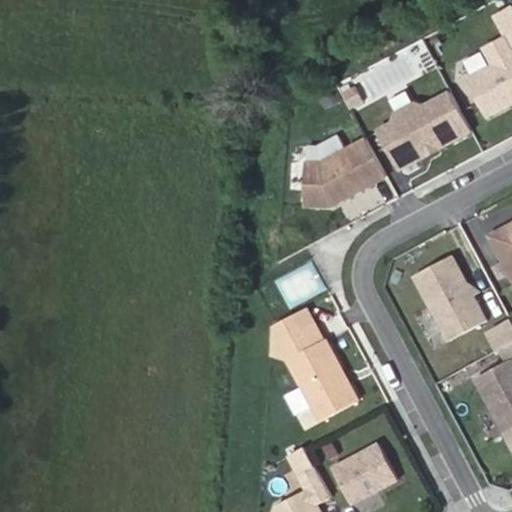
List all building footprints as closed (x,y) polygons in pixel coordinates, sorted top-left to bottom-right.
[(511,31),(494,41),(503,57),(477,71),(497,109),(511,100),(511,31)] [(408,162),(481,123),(460,84),(432,99),(424,96),(404,107),(401,116),(387,123),(408,162)] [(328,154),(352,141),(345,127),(325,139),(314,138),(313,153),(328,154)] [(313,153),(312,190),(312,195),(339,196),(394,167),(373,129),(328,154),(313,153)] [(511,258),(511,221),(497,230),(511,258)] [(494,314),(459,250),(422,270),(457,335),(494,314)] [(289,309),(326,290),(310,259),(273,279),(289,309)] [(511,321),(498,329),(508,346),(511,343),(511,321)] [(368,398),(336,336),(298,356),(330,417),(368,398)] [(511,360),(484,376),(511,427),(511,360)] [(363,502),(409,477),(390,442),(344,467),(363,502)] [(324,463),(313,443),(298,451),(309,471),(324,463)] [(332,511),(320,488),(280,510),(280,511),(332,511)]
